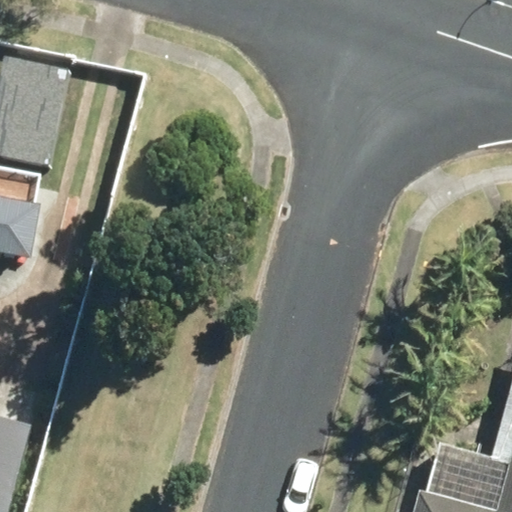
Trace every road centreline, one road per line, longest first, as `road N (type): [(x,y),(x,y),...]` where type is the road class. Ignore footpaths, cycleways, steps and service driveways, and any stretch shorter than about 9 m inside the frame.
road 1 (residential): [(385,4),(250,511)]
road 2 (residential): [(385,4),(511,49)]
